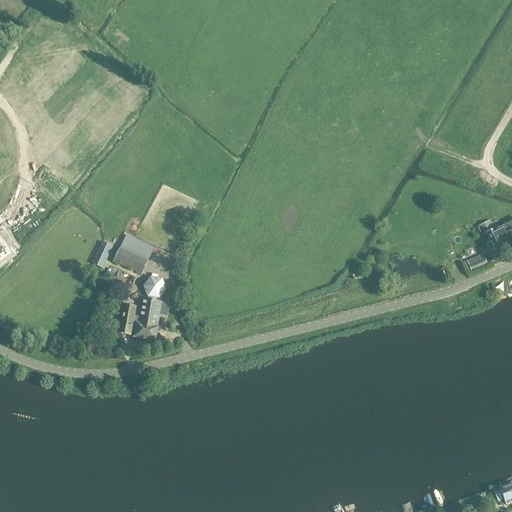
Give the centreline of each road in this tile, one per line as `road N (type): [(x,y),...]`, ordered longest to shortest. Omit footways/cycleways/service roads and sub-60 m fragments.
road 1 (unclassified): [(511,267),(369,313),(131,370),(77,376),(0,351)]
road 2 (track): [(486,162),(474,165),(425,141),(341,62),(376,0)]
